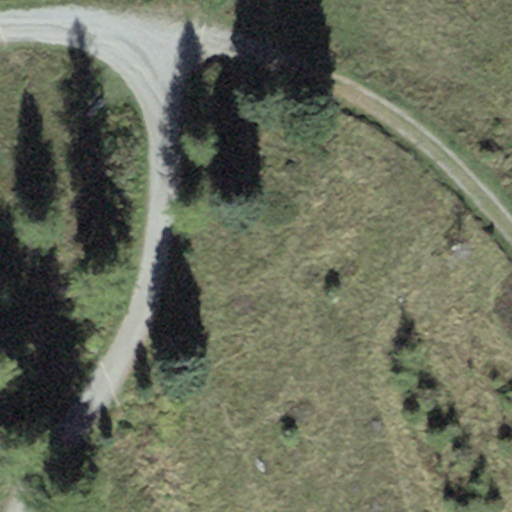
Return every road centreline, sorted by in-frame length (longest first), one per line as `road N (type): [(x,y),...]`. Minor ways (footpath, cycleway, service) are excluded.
road 1 (track): [(17,511),(139,321),(157,256),(170,113),(156,36),(0,26)]
road 2 (track): [(156,36),(217,44),(352,89),(423,131),(511,224)]
